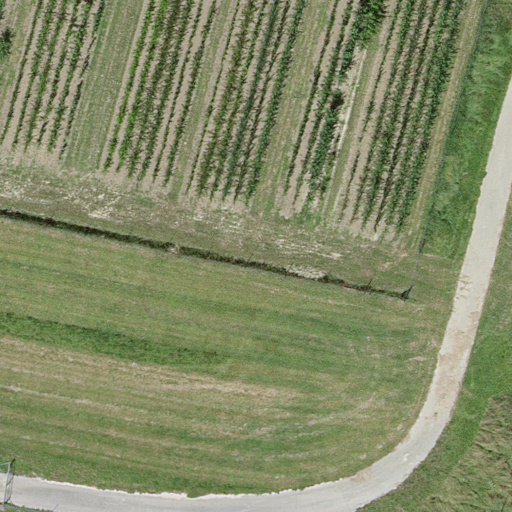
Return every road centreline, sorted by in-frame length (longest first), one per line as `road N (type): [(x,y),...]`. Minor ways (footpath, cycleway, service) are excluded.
road 1 (track): [(358,511),(387,499),(425,460),(511,160)]
road 2 (track): [(0,498),(138,511)]
